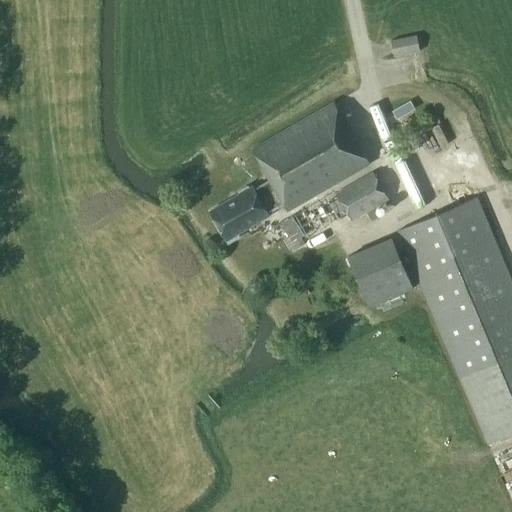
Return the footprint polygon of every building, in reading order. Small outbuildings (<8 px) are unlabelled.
[(421,51),(417,35),(391,40),(395,56),(421,51)] [(333,102),(252,149),(269,180),(254,189),(252,187),(210,211),(228,243),(239,237),(237,234),(269,216),(268,214),(283,205),(288,212),(369,164),(333,102)] [(390,198),(374,171),(337,192),(353,219),(390,198)] [(489,444),(511,434),(511,281),(476,197),(398,230),(400,234),(394,237),(400,251),(406,249),(489,444)] [(304,234),(293,216),(280,224),(291,242),(304,234)] [(414,287),(393,236),(348,256),(370,306),(414,287)]
